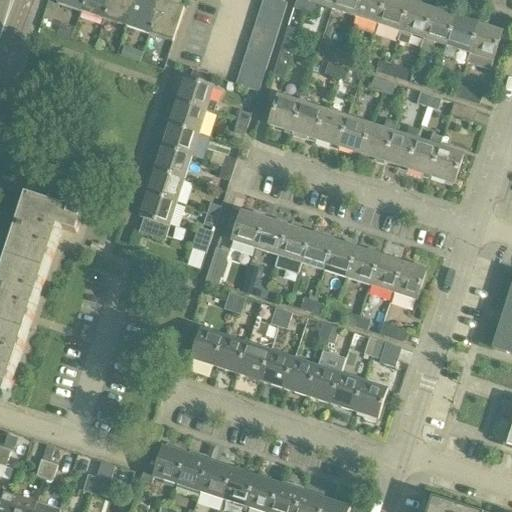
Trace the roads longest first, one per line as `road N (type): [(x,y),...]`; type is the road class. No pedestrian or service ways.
road 1 (residential): [(399,465),(165,393)]
road 2 (residential): [(476,226),(243,155)]
road 3 (residential): [(404,452),(476,226)]
